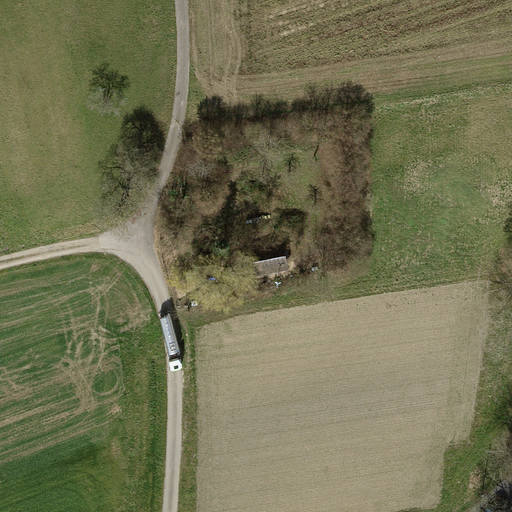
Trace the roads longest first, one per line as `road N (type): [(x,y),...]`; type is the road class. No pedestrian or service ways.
road 1 (track): [(184,0),(184,109),(141,238),(164,290),(174,352),(169,511)]
road 2 (track): [(141,238),(75,243),(0,262)]
